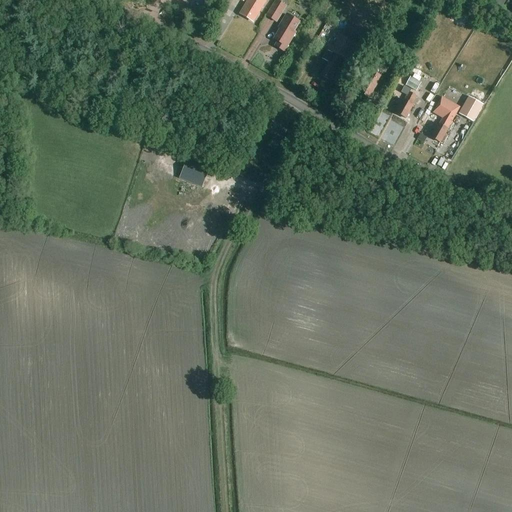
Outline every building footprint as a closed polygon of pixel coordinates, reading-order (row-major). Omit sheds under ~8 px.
[(266,0),(248,0),(240,14),(253,22),(266,0)] [(286,6),(276,0),(266,16),(276,22),(286,6)] [(508,0),(497,0),(493,7),(501,12),(508,0)] [(275,46),(284,52),(296,32),(294,31),(299,22),(286,14),(280,25),(282,26),(273,39),(277,41),(275,46)] [(358,44),(338,34),(332,45),(327,42),(323,49),(327,50),(321,60),(329,64),(321,76),(330,81),(338,67),(337,67),(342,59),(348,62),(358,44)] [(362,65),(372,71),(368,79),(367,79),(360,93),(369,98),(376,85),(375,84),(380,76),(383,77),(390,66),(379,60),(378,61),(368,54),(362,65)] [(400,77),(404,66),(398,63),(393,74),(400,77)] [(410,77),(405,85),(416,91),(421,83),(410,77)] [(19,92),(27,95),(30,88),(21,85),(19,92)] [(396,113),(405,118),(412,105),(417,96),(409,92),(410,90),(404,87),(401,92),(406,95),(396,113)] [(468,97),(459,114),(473,122),(483,105),(468,97)] [(439,124),(431,137),(440,143),(448,129),(458,110),(440,100),(434,110),(444,116),(439,124)] [(400,143),(408,147),(412,138),(404,135),(400,143)] [(202,188),(210,168),(188,158),(179,179),(202,188)]
